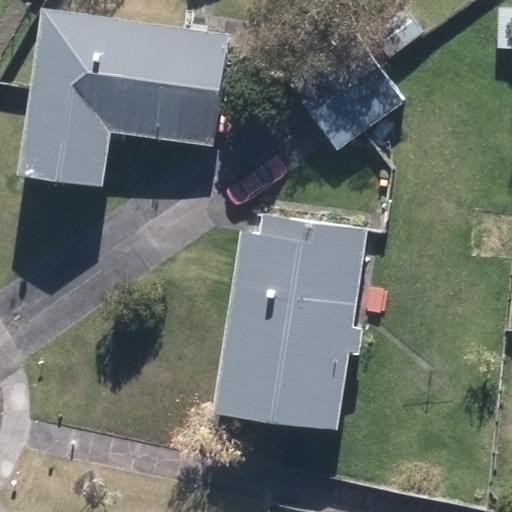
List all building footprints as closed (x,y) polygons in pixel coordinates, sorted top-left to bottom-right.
[(396,57),(428,32),(408,6),(376,30),(396,57)] [(224,147),(241,34),(55,8),(31,174),(114,186),(122,132),(224,147)] [(321,115),(387,65),(360,31),(295,79),(321,115)] [(387,65),(321,115),(348,149),(413,101),(387,65)] [(380,170),(333,164),(328,195),(375,201),(380,170)] [(369,318),(382,219),(280,207),(278,225),(257,221),(234,403),(297,411),(356,418),(366,343),(374,345),(378,320),(369,318)]
